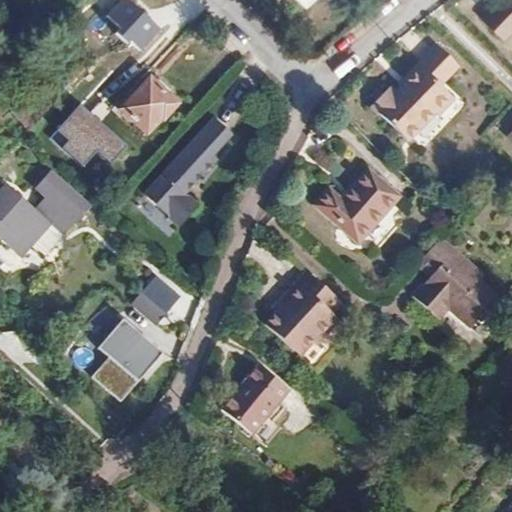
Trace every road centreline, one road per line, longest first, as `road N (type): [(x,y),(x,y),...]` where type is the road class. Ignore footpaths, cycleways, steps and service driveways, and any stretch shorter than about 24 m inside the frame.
road 1 (residential): [(311,91),(191,398),(87,511)]
road 2 (residential): [(425,0),(311,91)]
road 3 (residential): [(216,0),(311,91)]
